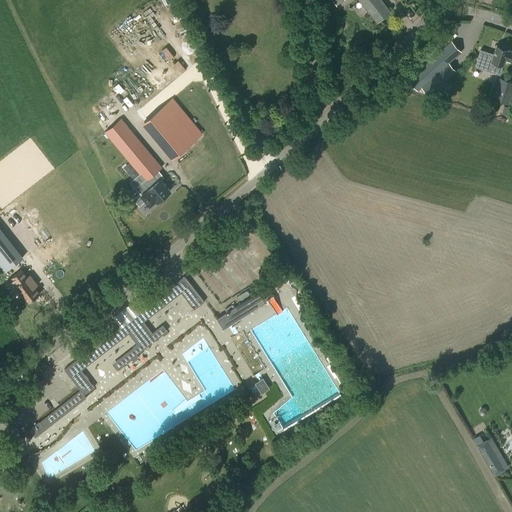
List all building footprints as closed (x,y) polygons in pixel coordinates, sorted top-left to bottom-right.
[(380,0),(359,0),(377,22),(390,12),(380,0)] [(451,41),(408,80),(417,90),(421,87),(429,95),(456,71),(448,63),(461,52),(451,41)] [(478,57),(475,66),(499,74),(504,59),(511,61),(511,51),(506,49),(507,48),(502,46),(501,48),(496,46),(491,61),(478,57)] [(119,66),(112,73),(132,99),(140,92),(119,66)] [(511,81),(500,78),(493,100),(507,104),(511,89),(511,81)] [(172,98),(144,121),(173,157),(201,133),(172,98)] [(99,125),(111,114),(106,109),(94,120),(99,125)] [(120,118),(104,131),(145,180),(135,188),(150,205),(156,199),(157,201),(169,191),(154,172),(161,167),(120,118)] [(65,228),(12,157),(0,165),(0,193),(40,247),(65,228)] [(0,263),(9,276),(10,275),(17,270),(25,263),(0,230),(0,263)] [(73,258),(91,245),(85,238),(77,244),(73,238),(64,245),(73,258)] [(17,270),(10,275),(17,284),(14,286),(22,297),(24,295),(28,301),(39,293),(26,277),(24,279),(17,270)] [(136,312),(137,313),(143,321),(180,292),(194,309),(203,302),(204,301),(184,275),(136,312)] [(226,312),(216,318),(217,318),(223,328),(222,328),(222,329),(274,297),(268,286),(234,307),(232,304),(224,309),(226,312)] [(137,313),(122,325),(128,333),(137,344),(152,333),(144,322),(181,293),(194,310),(204,302),(204,301),(203,302),(194,309),(180,292),(143,321),(137,313)] [(121,324),(64,369),(84,395),(94,386),(81,370),(128,333),(122,325),(121,324)] [(137,344),(112,364),(116,370),(131,359),(132,361),(138,356),(136,354),(166,331),(162,325),(152,333),(137,344)] [(261,378),(253,383),(260,394),(264,392),(268,389),(261,378)] [(24,432),(29,438),(43,427),(45,429),(85,397),(80,390),(39,421),(24,432)] [(487,440),(477,445),(495,475),(504,470),(487,440)]
